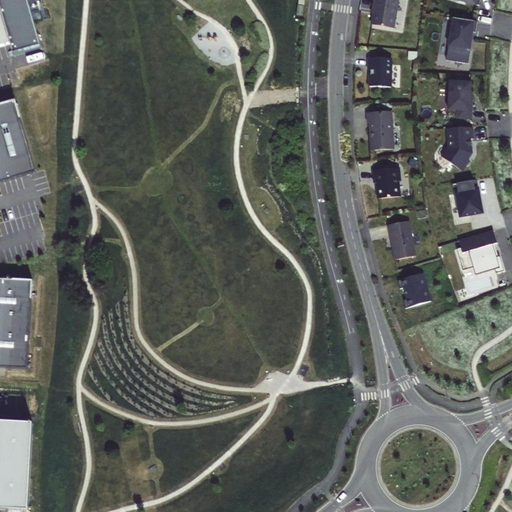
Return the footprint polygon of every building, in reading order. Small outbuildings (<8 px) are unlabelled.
[(45,50),(30,0),(0,0),(0,49),(10,47),(13,59),(45,50)] [(398,0),(374,0),(373,8),(375,8),(372,25),(394,29),(398,0)] [(477,22),(453,19),(449,46),(470,50),(473,33),(475,33),(477,22)] [(392,59),(369,59),(368,68),(370,68),(370,71),(371,71),(371,75),(370,75),(370,87),(391,88),(392,59)] [(471,83),(450,82),(449,111),(458,111),(458,119),(472,119),(472,112),(470,111),(471,83)] [(12,103),(0,106),(0,183),(32,173),(12,103)] [(394,150),(392,112),(368,114),(368,124),(370,124),(371,151),(394,150)] [(473,139),(472,128),(447,129),(449,147),(442,157),(462,172),(470,161),(468,160),(472,154),(471,139),(473,139)] [(401,179),(400,168),(373,171),(374,184),(377,183),(378,199),(400,197),(399,182),(401,179)] [(482,213),(476,181),(452,185),(454,195),(457,194),(461,217),(482,213)] [(417,257),(410,222),(389,226),(392,241),(394,243),(395,246),(393,249),(396,261),(417,257)] [(497,244),(493,231),(459,241),(461,248),(457,249),(463,271),(473,268),(476,276),(495,270),(496,274),(504,271),(500,257),(497,258),(493,245),(497,244)] [(423,274),(398,282),(401,290),(404,288),(408,300),(404,301),(406,309),(431,302),(423,274)] [(29,284),(0,283),(0,370),(25,371),(29,284)] [(32,424),(0,422),(0,509),(27,511),(32,424)]
